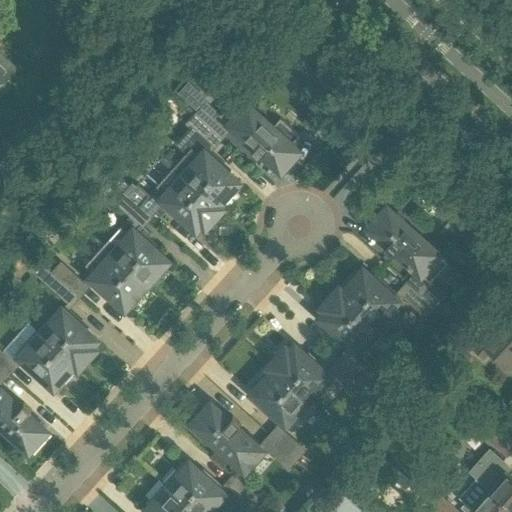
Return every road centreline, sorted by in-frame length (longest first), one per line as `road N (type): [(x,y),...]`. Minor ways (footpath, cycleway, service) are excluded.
road 1 (residential): [(43,509),(297,226)]
road 2 (primary): [(386,0),(511,113)]
